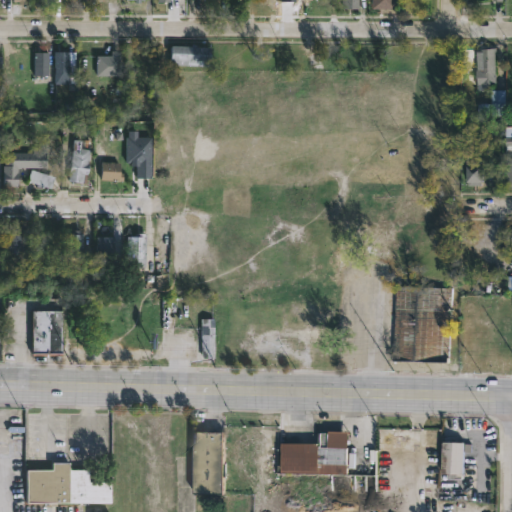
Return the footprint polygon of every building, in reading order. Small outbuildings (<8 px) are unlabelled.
[(380,8),(368,8),(368,0),(397,0),(397,9),(380,8)] [(195,44),(195,46),(209,46),(208,65),(168,64),(169,45),(190,45),(190,43),(195,44)] [(494,84),(473,85),(472,72),(479,72),(478,49),(493,49),(494,84)] [(119,50),(119,76),(96,76),(96,56),(109,56),(110,50),(119,50)] [(143,50),(143,53),(146,53),(146,65),(142,65),(143,76),(130,76),(130,70),(133,70),(133,64),(128,64),(128,50),(143,50)] [(47,75),(36,75),(35,52),(50,51),(51,75),(47,75)] [(71,51),(78,51),(78,83),(56,84),(55,51),(71,51)] [(494,116),(506,116),(506,104),(494,105),(494,116)] [(135,179),(135,167),(129,167),(129,164),(125,164),(126,137),(128,137),(128,131),(137,131),(136,138),(150,138),(150,179),(135,179)] [(90,147),(90,182),(72,183),(72,140),(81,140),(81,147),(90,147)] [(20,184),(5,185),(4,165),(6,165),(6,152),(35,151),(35,149),(47,149),(47,167),(32,167),(32,170),(20,170),(20,184)] [(511,189),(505,189),(505,184),(503,184),(503,150),(511,150),(511,189)] [(480,161),(480,165),(483,165),(483,183),(481,183),(481,186),(468,185),(468,183),(466,183),(467,160),(480,161)] [(126,171),(125,180),(102,179),(103,161),(122,162),(122,171),(126,171)] [(48,175),(33,170),(29,183),(44,187),(48,175)] [(32,228),(31,242),(25,242),(25,249),(20,249),(20,253),(12,253),(12,250),(8,250),(9,227),(32,228)] [(81,228),(81,232),(83,232),(84,256),(67,256),(67,232),(74,232),(74,228),(81,228)] [(147,231),(146,267),(127,266),(127,234),(135,234),(135,231),(147,231)] [(108,262),(97,262),(97,235),(115,235),(115,247),(112,247),(112,257),(108,257),(108,262)] [(449,360),(449,362),(390,360),(392,285),(451,287),(449,360)] [(511,299),(501,300),(501,318),(511,318),(511,299)] [(30,353),(29,310),(59,309),(60,352),(30,353)] [(207,358),(202,358),(202,318),(216,318),(216,358),(207,358)] [(468,360),(485,360),(485,326),(468,326),(468,360)] [(509,347),(495,347),(495,371),(509,371),(509,347)] [(228,493),(198,492),(199,431),(228,431),(228,493)] [(348,432),(348,447),(346,446),(345,474),(314,473),(280,472),(280,442),(316,443),(316,431),(348,432)] [(470,443),(470,451),(462,451),(461,473),(438,473),(439,441),(461,441),(461,443),(470,443)] [(69,463),(69,469),(89,470),(89,482),(110,482),(110,502),(26,501),(27,470),(52,470),(52,462),(69,463)]
